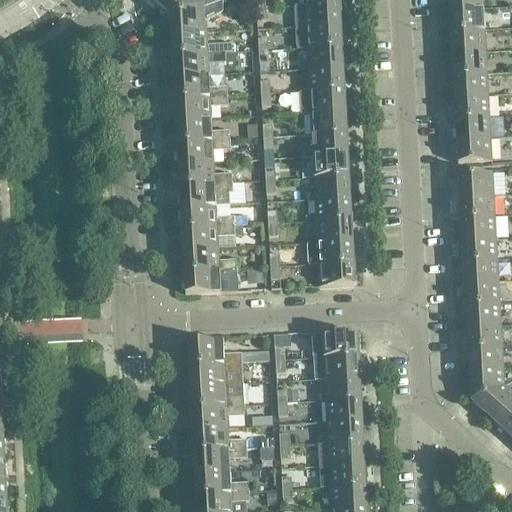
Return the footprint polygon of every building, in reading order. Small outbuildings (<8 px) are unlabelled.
[(147,0),(157,9),(165,0),(147,0)] [(169,20),(211,0),(165,0),(157,9),(169,20)] [(223,15),(221,0),(211,0),(169,20),(170,21),(171,36),(206,34),(205,23),(223,15)] [(264,0),(254,0),(255,10),(265,10),(264,0)] [(482,0),(448,0),(449,14),(483,12),(482,0)] [(340,28),(339,6),(304,8),(294,8),(295,30),(340,28)] [(265,10),(255,10),(256,23),(266,22),(265,10)] [(483,12),(449,14),(450,35),(484,34),(483,12)] [(341,49),(340,28),(295,30),(296,52),(306,51),(341,49)] [(206,34),(171,36),(172,58),(225,55),(233,55),(233,45),(206,47),(206,34)] [(484,34),(450,35),(451,57),(485,55),(484,34)] [(267,40),(257,41),(258,54),(267,53),(267,40)] [(341,49),(306,51),(308,73),(342,71),(341,49)] [(267,53),(258,54),(258,66),(268,66),(267,53)] [(225,55),(172,58),(173,79),(208,78),(207,66),(225,65),(225,55)] [(485,55),(451,57),(452,78),(486,77),(485,55)] [(342,71),(308,73),(309,94),(344,92),(342,71)] [(486,77),(452,78),(454,100),(487,98),(486,77)] [(208,78),(173,79),(174,101),(227,98),(226,89),(208,90),(208,78)] [(269,83),(259,84),(260,97),(270,96),(269,83)] [(344,92),(309,94),(310,116),(345,114),(344,92)] [(270,96),(260,97),(261,109),(270,109),(270,96)] [(227,98),(174,101),(176,123),(210,121),(210,110),(228,109),(227,98)] [(487,98),(454,100),(455,121),(489,120),(487,98)] [(345,114),(310,116),(311,137),(346,136),(345,114)] [(489,120),(455,121),(456,143),(490,141),(489,120)] [(210,121),(176,123),(177,145),(229,142),(229,132),(211,133),(210,121)] [(256,140),(256,127),(246,128),(247,140),(256,140)] [(271,127),(262,128),(262,140),(272,140),(271,127)] [(346,136),(311,137),(312,159),(347,157),(346,136)] [(272,140),(262,140),(263,153),(273,152),(272,140)] [(490,141),(456,143),(457,166),(491,164),(490,141)] [(229,142),(177,145),(178,166),(213,164),(212,153),(230,152),(229,142)] [(347,157),(312,159),(313,181),(348,179),(347,157)] [(213,164),(178,166),(179,188),(232,185),(231,176),(213,176),(213,164)] [(265,183),(274,183),(274,170),(264,171),(265,183)] [(458,177),(459,199),(493,198),(492,175),(458,177)] [(348,179),(313,181),(315,202),(350,200),(348,179)] [(265,183),(265,196),(275,196),(274,183),(265,183)] [(232,195),(232,185),(179,188),(180,209),(215,208),(229,207),(229,195),(232,195)] [(493,198),(459,199),(460,221),(494,219),(493,198)] [(350,200),(315,202),(316,224),(351,222),(350,200)] [(215,208),(180,209),(182,231),(234,228),(234,219),(216,220),(215,208)] [(267,226),(277,226),(276,213),(266,214),(267,226)] [(494,219),(460,221),(461,243),(495,241),(494,219)] [(351,222),(316,224),(317,245),(352,243),(351,222)] [(267,226),(268,239),(277,239),(277,226),(267,226)] [(234,228),(182,231),(183,253),(217,251),(217,239),(235,238),(234,228)] [(495,241),(461,243),(463,264),(496,262),(495,241)] [(352,243),(317,245),(307,246),(308,267),(318,267),(353,265),(352,243)] [(217,251),(183,253),(184,274),(236,271),(236,262),(218,263),(217,251)] [(278,256),(269,257),(269,269),(279,269),(278,256)] [(496,262),(463,264),(464,286),(498,284),(496,262)] [(353,265),(318,267),(319,289),(354,288),(353,265)] [(279,269),(269,269),(270,282),(279,282),(279,269)] [(236,271),(184,274),(185,297),(220,295),(219,282),(237,281),(236,271)] [(498,284),(464,286),(465,307),(499,305),(498,284)] [(499,305),(465,307),(466,329),(500,327),(499,305)] [(500,327),(466,329),(467,350),(501,348),(500,327)] [(322,338),(323,360),(358,358),(357,336),(322,338)] [(188,345),(189,367),(241,365),(241,355),(223,356),(222,343),(188,345)] [(501,348),(467,350),(468,372),(502,370),(501,348)] [(283,350),(274,351),(275,363),(284,362),(283,350)] [(358,358),(323,360),(324,382),(359,380),(358,358)] [(284,362),(275,363),(275,376),(284,375),(284,362)] [(243,386),(241,365),(189,367),(190,389),(243,386)] [(502,370),(468,372),(470,403),(503,387),(502,370)] [(359,380),(324,382),(325,403),(360,401),(359,380)] [(244,408),(243,386),(190,389),(191,411),(244,408)] [(511,395),(503,387),(470,403),(494,424),(511,403),(511,395)] [(277,406),(286,405),(286,393),(276,393),(277,406)] [(360,401),(325,403),(327,425),(361,423),(360,401)] [(511,403),(494,424),(510,438),(511,435),(511,403)] [(277,406),(277,419),(287,419),(286,405),(277,406)] [(244,408),(191,411),(192,432),(227,430),(226,419),(244,418),(244,408)] [(361,423),(327,425),(328,446),(363,445),(361,423)] [(227,430),(192,432),(194,454),(246,451),(246,442),(228,443),(227,430)] [(279,449),(289,449),(288,436),(278,437),(279,449)] [(364,466),(363,445),(328,446),(318,447),(319,469),(364,466)] [(279,449),(280,462),(289,462),(289,449),(279,449)] [(246,451),(194,454),(195,475),(229,473),(229,462),(247,461),(246,451)] [(365,488),(364,466),(319,469),(320,490),(330,490),(365,488)] [(229,473),(195,475),(196,497),(249,494),(248,485),(230,486),(229,473)] [(290,479),(281,480),(281,492),(291,492),(290,479)] [(365,488),(330,490),(331,511),(366,509),(365,488)] [(291,492),(281,492),(282,505),(292,505),(291,492)] [(249,504),(249,494),(196,497),(196,511),(246,511),(246,504),(249,504)]
